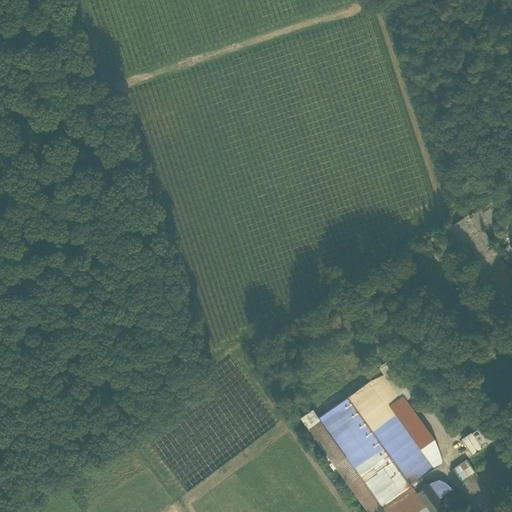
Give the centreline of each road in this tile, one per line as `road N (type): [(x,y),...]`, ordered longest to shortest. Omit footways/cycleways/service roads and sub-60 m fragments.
road 1 (track): [(511,428),(383,245),(229,347),(211,376),(137,426)]
road 2 (track): [(211,376),(118,85)]
road 3 (track): [(368,0),(443,209),(383,245)]
road 4 (track): [(369,1),(118,85)]
